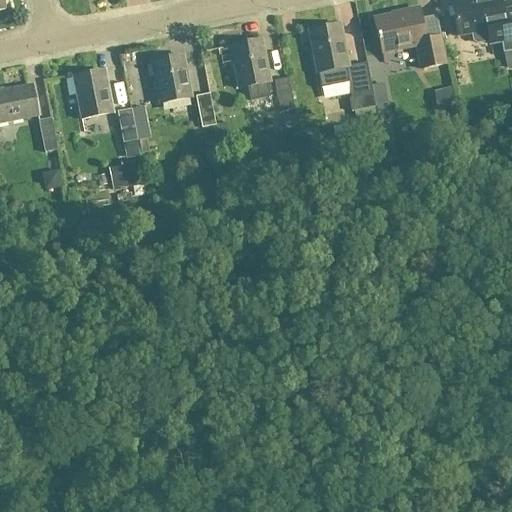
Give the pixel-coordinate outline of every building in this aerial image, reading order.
[(475,2),(451,6),(457,38),(472,36),(473,42),(478,46),(489,43),(490,47),(502,44),(504,56),(511,54),(511,9),(502,11),(499,0),(476,0),(475,0),(475,2)] [(386,19),(373,22),(377,44),(380,43),(383,55),(416,48),(421,72),(446,67),(440,39),(425,42),(418,11),(385,18),(386,19)] [(321,91),(350,85),(353,100),(350,101),(353,114),(376,109),(372,89),(367,65),(348,69),(340,27),(309,33),(317,76),(318,76),(321,91)] [(261,42),(230,48),(239,91),(249,89),(251,103),(271,99),(269,95),(272,95),(261,42)] [(182,57),(151,63),(160,106),(191,100),(182,57)] [(104,72),(63,80),(63,81),(66,81),(69,97),(77,96),(82,121),(113,114),(104,72)] [(289,80),(274,82),(280,114),(295,111),(289,80)] [(0,126),(38,119),(32,87),(0,93),(0,126)] [(384,87),(372,89),(376,109),(378,121),(390,119),(384,87)] [(210,95),(196,98),(202,130),(217,127),(210,95)] [(131,111),(118,114),(124,145),(138,143),(131,111)] [(52,120),(38,123),(44,154),(58,151),(52,120)]
